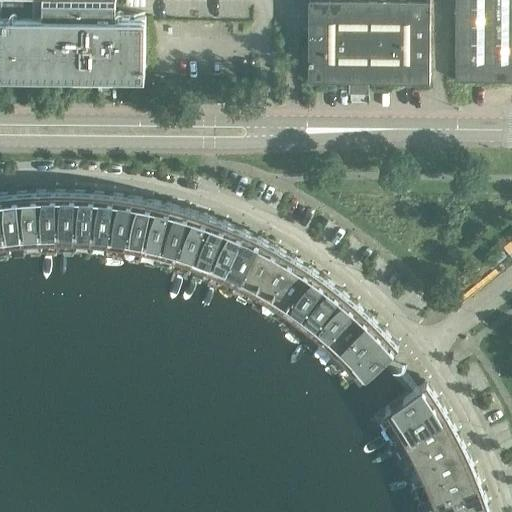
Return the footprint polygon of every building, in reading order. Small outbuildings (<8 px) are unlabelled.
[(0,0),(0,74),(143,76),(144,16),(113,16),(113,0),(0,0)] [(307,0),(307,77),(348,77),(428,78),(428,0),(307,0)] [(511,0),(453,0),(453,78),(511,78),(511,0)] [(55,190),(36,191),(38,238),(55,238),(55,190)] [(55,238),(72,238),(74,191),(55,190),(55,238)] [(21,239),(38,238),(36,191),(16,192),(21,239)] [(93,192),(74,191),(72,238),(90,239),(93,192)] [(16,192),(0,194),(0,215),(4,241),(21,239),(16,192)] [(90,239),(107,241),(113,194),(93,192),(90,239)] [(132,196),(113,194),(107,241),(124,243),(132,196)] [(132,196),(124,243),(141,246),(151,200),(132,196)] [(151,200),(141,246),(158,250),(169,204),(151,200)] [(169,204),(158,250),(174,255),(188,210),(169,204)] [(188,210),(174,255),(191,260),(206,216),(188,210)] [(206,216),(191,260),(207,266),(224,222),(206,216)] [(224,222),(207,266),(223,273),(242,230),(224,222)] [(242,230),(223,273),(238,281),(259,238),(242,230)] [(238,281),(253,289),(276,247),(259,238),(238,281)] [(253,289),(268,297),(293,257),(276,247),(253,289)] [(283,307),(309,268),(293,257),(268,297),(283,307)] [(297,317),(325,279),(309,268),(283,307),(297,317)] [(297,317),(310,327),(340,291),(325,279),(297,317)] [(310,327),(324,339),(355,303),(340,291),(310,327)] [(324,339),(336,350),(369,316),(355,303),(324,339)] [(336,350),(348,362),(382,330),(369,316),(336,350)] [(382,330),(348,362),(360,375),(395,344),(382,330)] [(423,380),(407,392),(385,407),(394,421),(434,396),(423,380)] [(434,396),(394,421),(403,436),(444,413),(434,396)] [(444,413),(403,436),(412,451),(453,429),(444,413)] [(453,429),(412,451),(420,467),(462,447),(453,429)] [(462,447),(420,467),(427,483),(470,464),(462,447)] [(470,464),(427,483),(433,499),(477,482),(470,464)] [(477,482),(433,499),(437,511),(447,511),(483,501),(477,482)] [(486,511),(483,501),(447,511),(486,511)]
